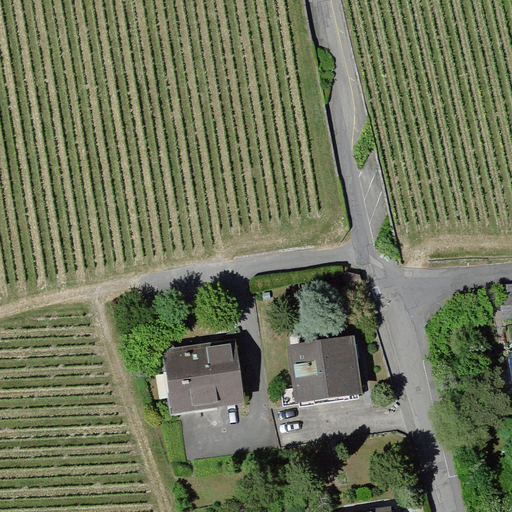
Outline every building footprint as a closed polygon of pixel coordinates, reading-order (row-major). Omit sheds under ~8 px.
[(357,277),(341,272),(344,289),(361,286),(357,277)] [(511,292),(500,294),(504,319),(511,317),(511,292)] [(287,346),(295,407),(365,398),(358,337),(287,346)] [(163,350),(174,418),(249,405),(238,338),(163,350)] [(511,358),(503,360),(507,391),(511,390),(511,358)]
